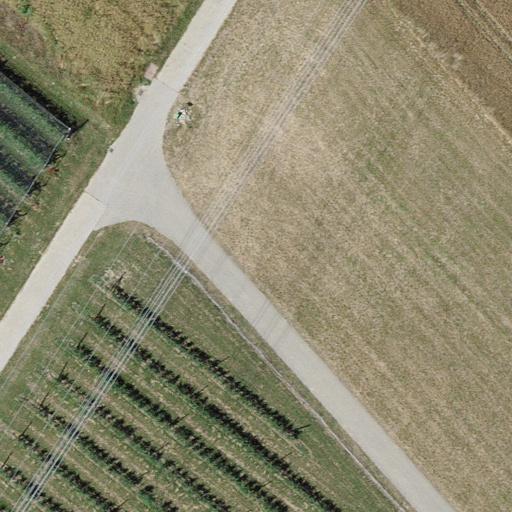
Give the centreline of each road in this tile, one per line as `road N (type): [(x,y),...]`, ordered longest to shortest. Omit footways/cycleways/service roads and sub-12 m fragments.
road 1 (track): [(435,511),(167,209),(112,174)]
road 2 (track): [(0,350),(223,0)]
